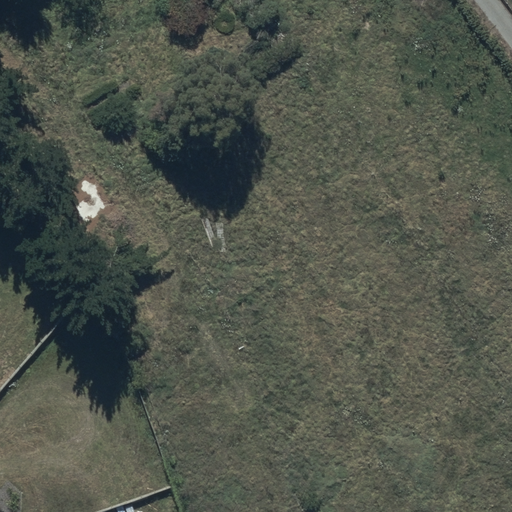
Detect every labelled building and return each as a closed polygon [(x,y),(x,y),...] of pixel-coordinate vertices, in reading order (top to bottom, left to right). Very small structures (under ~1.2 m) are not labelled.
[(124,53),(163,31),(145,0),(93,0),(96,4),(47,31),(74,80),(115,57),(118,63),(127,58),(124,53)] [(271,133),(252,100),(202,130),(221,162),(271,133)] [(145,142),(134,122),(109,137),(121,156),(145,142)] [(121,216),(91,171),(53,196),(84,241),(121,216)] [(239,425),(223,432),(243,483),(258,476),(239,425)]
